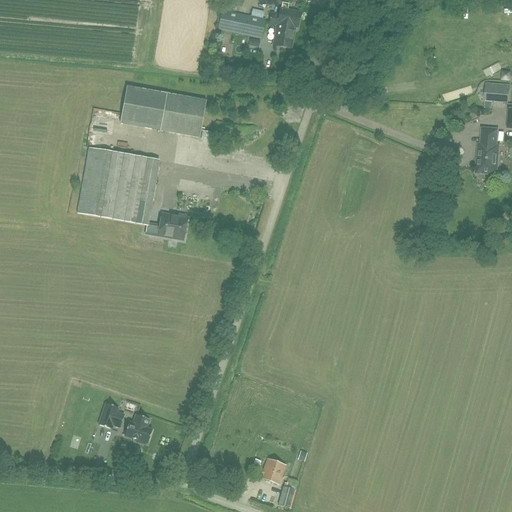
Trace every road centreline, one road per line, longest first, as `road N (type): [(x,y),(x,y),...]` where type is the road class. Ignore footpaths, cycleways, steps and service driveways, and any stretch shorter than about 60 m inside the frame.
road 1 (unclassified): [(249,511),(191,491),(184,476),(346,0)]
road 2 (track): [(184,485),(0,468)]
